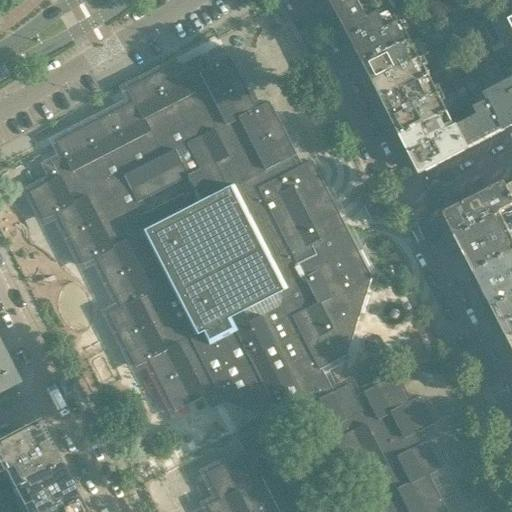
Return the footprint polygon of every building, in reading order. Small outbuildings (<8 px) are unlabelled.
[(359,0),(347,0),(337,6),(358,47),(398,27),(393,18),(385,22),(381,14),(377,16),(370,20),(366,13),(359,0)] [(428,11),(439,5),(436,0),(432,0),(424,5),(428,11)] [(443,12),(439,5),(428,11),(431,19),(443,12)] [(398,27),(358,47),(367,65),(413,41),(404,23),(398,27)] [(445,25),(454,43),(458,41),(449,23),(445,25)] [(413,41),(367,65),(376,83),(423,59),(413,41)] [(467,58),(458,41),(454,43),(463,60),(467,58)] [(406,403),(393,377),(354,397),(348,384),(332,392),(320,369),(345,356),(370,278),(343,225),(333,222),(327,211),(331,201),(330,200),(312,194),(314,185),(307,171),(297,168),(294,161),(286,165),(284,161),(295,155),(267,102),(255,108),(228,57),(207,68),(200,55),(187,62),(188,65),(181,68),(178,63),(125,90),(132,103),(54,142),(64,161),(57,165),(56,162),(46,167),(52,180),(28,193),(42,220),(55,214),(81,265),(94,259),(119,307),(107,314),(134,367),(147,361),(174,412),(202,398),(209,411),(223,404),(260,416),(262,421),(265,427),(237,441),(243,454),(205,474),(218,499),(205,506),(208,511),(446,511),(427,476),(440,469),(426,441),(416,446),(413,439),(416,437),(414,434),(433,424),(419,396),(406,403)] [(477,76),(467,58),(463,60),(472,79),(477,76)] [(423,59),(376,83),(386,101),(432,76),(423,59)] [(432,76),(386,101),(395,118),(441,95),(432,76)] [(511,83),(487,96),(489,100),(505,130),(511,125),(511,83)] [(441,95),(395,118),(404,135),(450,112),(441,95)] [(479,116),(471,120),(458,127),(457,128),(458,131),(468,149),(505,130),(489,100),(474,108),(476,111),(479,116)] [(468,115),(471,120),(479,116),(476,111),(468,115)] [(450,112),(404,135),(413,154),(455,132),(458,131),(457,128),(458,127),(450,112)] [(455,132),(413,154),(420,167),(422,172),(428,170),(468,149),(458,131),(455,132)] [(511,196),(506,184),(476,199),(487,222),(501,215),(504,211),(502,207),(511,201),(511,196)] [(387,214),(378,198),(363,206),(371,222),(387,214)] [(476,199),(449,213),(444,215),(456,237),(487,222),(476,199)] [(466,256),(510,233),(501,215),(487,222),(456,237),(466,256)] [(475,273),(511,253),(511,237),(510,233),(466,256),(475,273)] [(484,291),(511,276),(511,253),(475,273),(484,291)] [(493,309),(511,298),(511,276),(484,291),(493,309)] [(502,327),(511,321),(511,298),(493,309),(502,327)] [(511,344),(511,343),(511,321),(502,327),(511,344)] [(57,342),(67,361),(76,356),(67,337),(57,342)] [(4,364),(0,366),(0,392),(9,387),(8,385),(11,378),(4,364)] [(57,468),(48,450),(38,430),(30,428),(0,443),(0,463),(5,472),(4,473),(13,491),(57,468)] [(57,511),(75,503),(66,486),(57,468),(13,491),(23,511),(57,511)]
